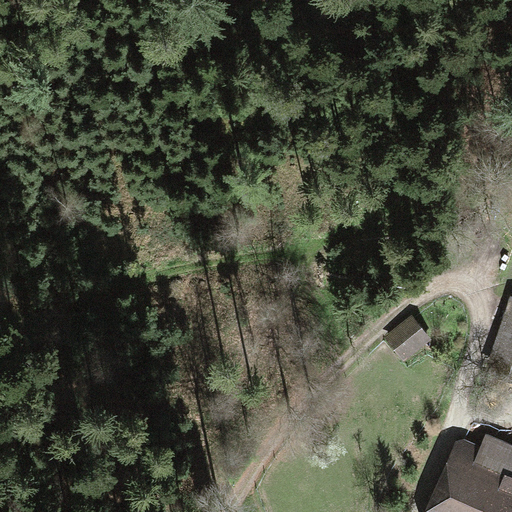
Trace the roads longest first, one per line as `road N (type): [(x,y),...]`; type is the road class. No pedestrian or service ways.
road 1 (track): [(511,54),(481,130),(405,203),(248,270),(0,339)]
road 2 (track): [(224,511),(288,423),(435,284),(467,286),(480,319),(420,511)]
